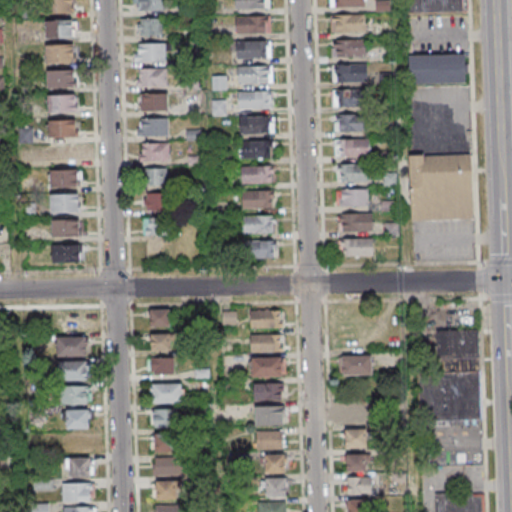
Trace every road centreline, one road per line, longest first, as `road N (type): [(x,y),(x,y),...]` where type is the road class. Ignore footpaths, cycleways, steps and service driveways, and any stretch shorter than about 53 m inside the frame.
road 1 (residential): [(125,511),(105,0)]
road 2 (residential): [(320,511),(301,0)]
road 3 (tertiary): [(511,511),(496,0)]
road 4 (residential): [(511,280),(0,291)]
